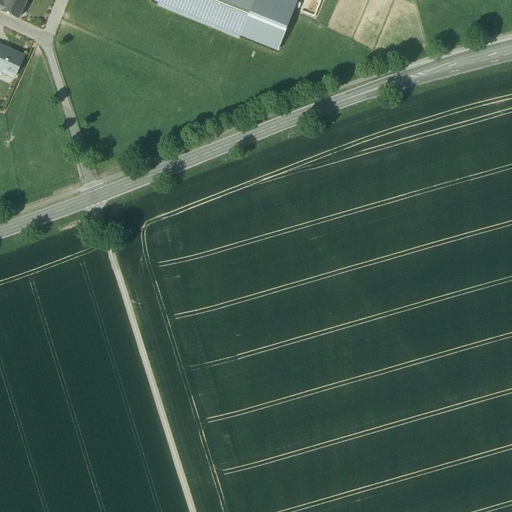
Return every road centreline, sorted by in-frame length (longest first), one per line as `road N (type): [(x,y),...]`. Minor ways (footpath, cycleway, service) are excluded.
road 1 (tertiary): [(511,51),(310,114),(90,201)]
road 2 (track): [(90,201),(191,511)]
road 3 (residential): [(0,22),(34,39),(44,54),(90,201)]
